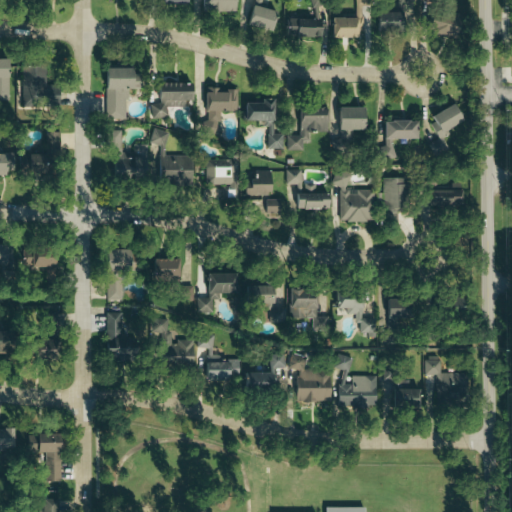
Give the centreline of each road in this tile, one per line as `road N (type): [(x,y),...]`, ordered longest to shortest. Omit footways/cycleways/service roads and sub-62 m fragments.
road 1 (secondary): [(490,511),(484,0)]
road 2 (residential): [(83,511),(82,0)]
road 3 (residential): [(490,439),(305,438),(157,399),(0,391)]
road 4 (residential): [(420,73),(313,72),(152,31),(0,25)]
road 5 (residential): [(402,255),(292,252),(151,215),(0,209)]
